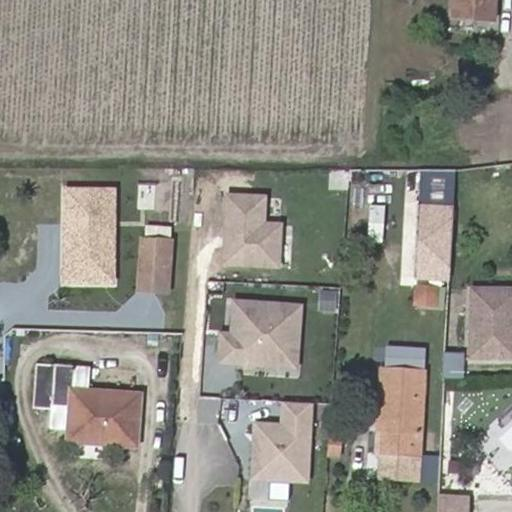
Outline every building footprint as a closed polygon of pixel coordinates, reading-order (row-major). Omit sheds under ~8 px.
[(494,19),(495,0),(454,0),(454,19),(494,19)] [(175,212),(176,186),(154,185),(153,211),(175,212)] [(60,197),(60,190),(29,189),(28,211),(53,212),(53,197),(60,197)] [(167,294),(170,243),(141,241),(138,292),(167,294)] [(443,307),(444,285),(414,284),(413,306),(443,307)] [(511,358),(511,291),(470,291),(470,359),(511,358)] [(466,354),(444,352),(441,378),(464,380),(466,354)] [(94,391),(94,370),(40,368),(39,407),(58,407),(58,404),(69,404),(68,442),(136,446),(139,394),(94,391)] [(422,455),(424,373),(381,371),(380,432),(383,432),(382,454),(422,455)] [(511,408),(483,430),(506,461),(511,457),(511,408)] [(438,493),(436,511),(469,511),(470,495),(438,493)]
